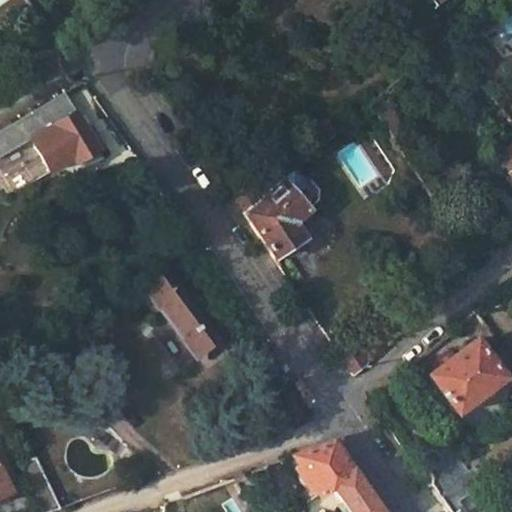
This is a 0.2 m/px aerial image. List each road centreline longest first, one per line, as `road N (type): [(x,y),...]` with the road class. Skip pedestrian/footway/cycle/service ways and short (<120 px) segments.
road 1 (residential): [(96,55),(349,416)]
road 2 (residential): [(349,416),(90,511)]
road 3 (track): [(339,402),(511,254)]
